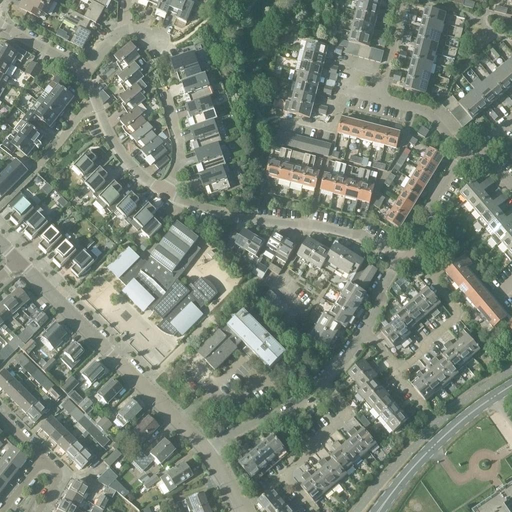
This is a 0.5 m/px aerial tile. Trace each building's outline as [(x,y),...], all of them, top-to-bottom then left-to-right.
[(47,15),(54,1),(51,0),(33,0),(34,1),(32,0),(22,0),(19,8),(38,18),(41,12),(47,15)] [(82,16),(91,21),(96,24),(105,8),(108,10),(113,0),(112,0),(87,0),(92,3),(87,12),(85,11),(82,16)] [(150,0),(159,4),(156,11),(167,15),(170,8),(173,0),(150,0)] [(173,0),(170,8),(179,12),(176,19),(187,24),(193,8),(186,5),(188,0),(173,0)] [(359,2),(357,12),(378,17),(380,7),(359,2)] [(423,19),(444,24),(446,14),(426,9),(423,19)] [(86,31),(91,21),(82,16),(70,10),(64,20),(79,28),(74,38),(72,37),(69,42),(82,49),(91,33),(86,31)] [(375,28),(378,17),(357,12),(354,22),(375,28)] [(421,29),(441,34),(444,24),(423,19),(421,29)] [(372,38),(375,28),(354,22),(352,32),(372,38)] [(418,39),(438,44),(441,34),(421,29),(418,39)] [(355,44),(360,45),(366,47),(370,48),(372,38),(352,32),(349,43),(355,44)] [(418,39),(416,49),(436,54),(438,44),(418,39)] [(134,62),(140,57),(137,53),(139,52),(130,42),(114,56),(118,61),(116,63),(121,74),(134,62)] [(308,42),(305,53),(326,58),(328,47),(308,42)] [(0,43),(0,44),(0,58),(11,65),(15,59),(20,62),(26,53),(14,46),(11,50),(0,43)] [(346,54),(352,56),(355,44),(349,43),(347,49),(346,54)] [(352,56),(357,57),(360,45),(355,44),(352,56)] [(341,56),(342,53),(343,48),(343,47),(336,45),(333,53),(341,56)] [(363,59),(366,47),(360,45),(357,57),(363,59)] [(363,59),(369,60),(372,48),(370,48),(366,47),(363,59)] [(378,50),(372,48),(369,60),(375,62),(378,50)] [(436,54),(416,49),(413,59),(433,65),(436,54)] [(384,51),(378,50),(375,62),(381,63),(384,51)] [(181,83),(182,82),(182,81),(202,75),(202,74),(195,53),(170,61),(175,75),(177,74),(181,83)] [(323,68),(326,58),(305,53),(302,63),(323,68)] [(141,56),(140,57),(134,62),(121,74),(117,78),(123,85),(121,87),(126,93),(136,84),(144,78),(141,73),(149,66),(141,56)] [(8,71),(11,65),(0,58),(0,80),(7,84),(13,74),(8,71)] [(410,70),(431,75),(433,65),(413,59),(410,70)] [(31,63),(25,73),(30,77),(37,66),(31,63)] [(302,63),(300,73),(320,78),(323,68),(302,63)] [(511,85),(511,69),(507,64),(499,70),(511,85)] [(37,66),(30,77),(36,80),(42,69),(37,66)] [(410,70),(408,80),(428,85),(431,75),(410,70)] [(505,93),(511,87),(511,85),(499,70),(491,77),(505,93)] [(292,82),(297,83),(318,88),(319,82),(323,83),(324,82),(325,79),(320,78),(300,73),(295,72),(292,82)] [(205,73),(202,74),(202,75),(182,81),(182,82),(187,95),(189,94),(192,102),(192,103),(210,97),(213,96),(205,73)] [(48,87),(45,90),(46,92),(46,93),(50,96),(51,94),(67,107),(73,99),(74,99),(63,90),(67,85),(58,78),(57,77),(49,86),(50,87),(48,87)] [(497,100),(505,93),(491,77),(483,84),(497,100)] [(428,85),(408,80),(405,90),(425,95),(428,85)] [(315,98),(318,88),(297,83),(295,93),(315,98)] [(124,108),(129,114),(137,107),(137,108),(146,100),(142,96),(144,94),(136,84),(126,93),(120,99),(126,106),(124,108)] [(489,107),(497,100),(483,84),(475,91),(489,107)] [(481,114),(489,107),(475,91),(467,98),(481,114)] [(41,97),(37,101),(58,118),(58,117),(60,118),(63,114),(62,113),(67,107),(51,94),(50,96),(46,93),(46,92),(45,92),(41,97)] [(295,93),(292,103),(313,108),(315,98),(295,93)] [(193,117),(196,125),(196,126),(215,119),(215,120),(218,119),(210,97),(192,103),(192,102),(186,105),(190,118),(193,117)] [(442,105),(447,110),(456,102),(452,97),(442,105)] [(468,115),(472,120),(473,121),(481,114),(467,98),(459,105),(460,106),(464,111),(468,115)] [(33,107),(26,116),(36,124),(39,120),(50,128),(51,129),(55,124),(54,123),(58,118),(37,101),(37,102),(33,107)] [(451,114),(460,106),(459,105),(456,102),(447,110),(451,114)] [(310,118),(313,108),(292,103),(289,113),(310,118)] [(455,119),(464,111),(460,106),(451,114),(455,119)] [(145,117),(137,108),(137,107),(129,114),(120,122),(127,130),(126,131),(131,136),(147,123),(143,119),(145,117)] [(494,113),(498,118),(502,115),(497,110),(494,113)] [(459,123),(468,115),(464,111),(455,119),(459,123)] [(463,128),(472,120),(468,115),(459,123),(463,128)] [(26,116),(14,130),(19,135),(35,147),(42,138),(43,137),(32,129),(36,124),(26,116)] [(338,134),(349,137),(354,122),(342,118),(338,134)] [(222,142),(215,120),(215,119),(196,126),(196,125),(190,127),(195,141),(198,140),(201,148),(201,149),(219,143),(222,142)] [(137,145),(141,151),(157,137),(154,133),(156,132),(147,122),(147,123),(131,136),(131,137),(138,144),(137,145)] [(365,125),(354,122),(349,137),(361,140),(365,125)] [(482,131),(486,128),(481,123),(478,126),(482,131)] [(365,125),(361,140),(373,143),(377,128),(365,125)] [(429,131),(422,127),(418,134),(425,138),(429,131)] [(389,131),(377,128),(373,143),(385,146),(389,131)] [(275,143),(282,144),(284,133),(278,131),(275,143)] [(389,131),(385,146),(396,149),(400,134),(389,131)] [(284,133),(282,144),(287,146),(290,135),(284,133)] [(10,136),(2,146),(12,154),(16,149),(27,157),(35,147),(19,135),(15,140),(10,136)] [(287,146),(293,147),(296,136),(290,135),(287,146)] [(293,147),(299,149),(302,138),(296,136),(293,147)] [(157,137),(141,151),(149,159),(150,158),(154,163),(152,164),(153,164),(168,152),(164,148),(166,146),(158,137),(157,137)] [(299,149),(305,150),(308,139),(302,138),(299,149)] [(418,141),(413,138),(409,143),(414,146),(418,141)] [(305,150),(311,152),(314,141),(308,139),(305,150)] [(311,152),(316,153),(319,142),(314,141),(311,152)] [(316,153),(322,155),(325,144),(319,142),(316,153)] [(201,164),(204,172),(223,166),(227,165),(219,143),(201,149),(201,148),(194,151),(199,165),(201,164)] [(331,145),(325,144),(322,155),(328,157),(331,145)] [(266,177),(278,180),(286,150),(281,148),(278,162),(270,160),(266,177)] [(424,159),(438,168),(444,157),(430,149),(424,159)] [(278,180),(290,183),(295,167),(288,165),(290,158),(296,160),(298,153),(292,151),(286,150),(278,180)] [(81,179),(86,183),(98,171),(98,170),(94,166),(91,164),(96,159),(89,151),(86,154),(83,156),(81,157),(79,159),(77,161),(78,163),(73,167),(81,175),(83,177),(81,179)] [(298,153),(296,160),(303,162),(302,168),(295,167),(290,183),(302,186),(311,156),(305,155),(298,153)] [(400,159),(405,162),(408,156),(403,153),(400,159)] [(316,157),(311,156),(302,186),(315,190),(319,173),(313,171),(316,157)] [(402,167),(405,162),(400,159),(397,164),(402,167)] [(418,170),(431,178),(438,168),(424,159),(418,170)] [(16,160),(0,175),(0,196),(2,198),(28,171),(16,160)] [(321,191),(333,194),(341,164),(336,162),(332,176),(325,175),(321,191)] [(341,164),(333,194),(345,198),(349,181),(343,179),(346,165),(341,164)] [(230,189),(223,166),(204,172),(198,174),(203,188),(209,186),(212,195),(230,189)] [(85,184),(85,185),(92,192),(92,191),(94,194),(92,195),(97,200),(98,200),(99,199),(99,198),(110,188),(109,187),(105,183),(103,181),(108,176),(100,168),(98,170),(98,171),(86,183),(85,184)] [(345,198),(357,201),(365,170),(360,169),(356,183),(349,181),(345,198)] [(365,170),(357,201),(369,204),(374,187),(367,185),(370,172),(365,170)] [(411,180),(425,188),(431,178),(418,170),(411,180)] [(387,179),(392,183),(396,177),(391,174),(387,179)] [(389,187),(392,183),(387,179),(384,184),(389,187)] [(405,190),(419,199),(425,188),(411,180),(405,190)] [(483,192),(491,186),(486,181),(483,184),(485,187),(481,190),(466,202),(473,211),(488,198),(483,192)] [(107,209),(112,214),(116,210),(117,210),(116,209),(124,202),(124,201),(120,197),(117,194),(122,189),(115,182),(109,187),(110,188),(99,198),(99,199),(98,200),(97,200),(95,202),(103,209),(107,205),(109,207),(107,209)] [(459,194),(466,202),(481,190),(474,182),(459,194)] [(399,201),(412,209),(419,199),(405,190),(399,201)] [(11,218),(18,226),(23,220),(33,209),(37,206),(30,199),(26,202),(24,200),(26,198),(21,193),(9,206),(13,211),(16,213),(11,218)] [(124,220),(129,225),(130,224),(134,221),(133,220),(141,213),(141,212),(137,208),(134,206),(139,201),(132,193),(124,201),(124,202),(116,209),(117,210),(116,210),(123,217),(126,219),(124,220)] [(376,201),(382,204),(385,198),(380,195),(376,201)] [(476,222),(483,230),(502,214),(497,209),(504,202),(500,197),(496,201),(498,203),(495,206),(480,219),(476,222)] [(473,211),(480,219),(495,206),(488,198),(473,211)] [(392,211),(406,219),(412,209),(399,201),(392,211)] [(141,232),(146,237),(149,240),(162,227),(154,219),(151,217),(156,212),(149,204),(141,212),(141,213),(133,220),(134,221),(130,224),(137,231),(141,228),(143,230),(141,232)] [(25,232),(32,240),(37,235),(37,234),(48,224),(47,223),(51,220),(44,213),(40,217),(38,214),(40,213),(36,208),(37,206),(33,209),(23,220),(27,225),(30,227),(25,232)] [(400,230),(406,219),(392,211),(386,221),(400,230)] [(487,227),(494,235),(511,219),(511,218),(510,217),(510,216),(510,215),(508,215),(505,218),(502,214),(483,230),(484,230),(487,227)] [(511,215),(510,216),(510,217),(511,218),(511,219),(494,235),(490,239),(497,246),(501,243),(511,233),(511,226),(511,225),(511,223),(511,215)] [(39,246),(46,254),(52,249),(51,248),(62,238),(62,237),(55,230),(55,231),(53,229),(54,227),(50,222),(52,220),(51,220),(47,223),(48,224),(37,234),(37,235),(42,239),(44,241),(39,246)] [(208,282),(201,278),(192,287),(193,288),(189,292),(177,279),(200,250),(201,250),(194,245),(198,239),(178,224),(151,258),(152,258),(151,260),(150,259),(146,264),(143,263),(129,248),(108,269),(126,288),(123,291),(144,312),(150,306),(154,310),(153,311),(154,312),(155,311),(163,319),(162,320),(163,321),(157,327),(156,326),(155,327),(158,329),(162,333),(167,335),(170,336),(174,337),(174,336),(178,332),(181,336),(202,315),(198,311),(208,302),(209,303),(217,294),(217,293),(213,287),(208,282)] [(245,251),(254,236),(245,230),(244,229),(240,236),(235,232),(226,248),(231,251),(235,245),(236,245),(245,251)] [(267,248),(277,254),(278,254),(286,239),(276,233),(267,248)] [(511,233),(501,243),(508,251),(511,247),(511,233)] [(53,260),(61,268),(69,259),(76,252),(79,248),(72,241),(69,245),(67,243),(69,241),(64,236),(62,237),(62,238),(51,248),(52,249),(56,253),(58,256),(53,260)] [(256,257),(265,242),(266,241),(260,237),(259,239),(254,236),(245,251),(256,257)] [(292,243),(286,239),(278,254),(277,254),(276,257),(286,263),(297,245),(295,243),(292,242),(292,243)] [(310,339),(327,350),(341,327),(345,329),(367,294),(364,293),(378,271),(369,265),(368,268),(362,264),(364,262),(336,245),(331,253),(308,239),(297,256),(321,271),(326,262),(353,279),(329,318),(325,316),(310,339)] [(86,251),(81,246),(79,248),(76,252),(69,259),(73,263),(76,266),(71,271),(78,278),(81,276),(84,274),(86,273),(88,271),(91,269),(89,267),(98,259),(90,252),(87,255),(84,253),(86,251)] [(493,329),(503,321),(506,317),(466,269),(472,264),(464,255),(445,272),(451,279),(454,282),(454,283),(463,293),(464,293),(473,303),(472,304),(480,313),(481,313),(490,323),(489,324),(493,329)] [(265,275),(268,270),(272,264),(261,258),(255,269),(265,275)] [(272,264),(268,270),(279,276),(282,271),(272,264)] [(262,280),(265,275),(255,269),(252,274),(262,280)] [(421,294),(419,296),(437,317),(440,314),(435,309),(441,304),(428,289),(427,289),(426,288),(420,293),(421,294)] [(8,296),(9,297),(19,309),(23,305),(25,306),(30,301),(25,295),(24,296),(18,290),(14,293),(13,292),(8,296)] [(266,304),(274,295),(270,291),(262,300),(266,304)] [(266,304),(271,308),(279,299),(274,295),(266,304)] [(419,296),(411,303),(424,318),(430,314),(434,319),(437,317),(419,296)] [(19,309),(9,297),(6,300),(5,299),(0,303),(0,304),(1,305),(10,316),(13,320),(18,316),(15,312),(19,309)] [(275,311),(283,303),(279,299),(271,308),(275,311)] [(275,311),(279,315),(287,306),(283,303),(275,311)] [(419,323),(424,318),(411,303),(403,310),(421,330),(423,328),(419,323)] [(0,305),(0,321),(2,324),(10,316),(1,305),(0,305)] [(279,315),(283,319),(291,310),(287,306),(279,315)] [(283,319),(292,327),(300,318),(291,310),(283,319)] [(398,319),(408,332),(413,327),(418,333),(421,330),(403,310),(395,316),(398,319)] [(215,371),(237,349),(236,347),(242,341),(247,346),(242,351),(252,360),(256,356),(270,370),(290,350),(288,348),(284,352),(244,311),(228,327),(221,333),(219,331),(197,354),(215,371)] [(42,315),(34,322),(39,327),(47,319),(42,315)] [(408,332),(398,319),(390,326),(407,347),(410,345),(410,344),(412,343),(408,338),(411,335),(408,332)] [(39,327),(34,322),(33,321),(25,329),(31,335),(39,327)] [(65,335),(54,324),(41,337),(54,350),(61,342),(59,340),(65,335)] [(404,349),(407,347),(390,326),(381,333),(395,349),(400,344),(404,349)] [(13,339),(7,345),(13,351),(17,347),(21,350),(25,346),(17,337),(16,336),(15,337),(7,328),(4,331),(13,339)] [(25,329),(17,337),(25,346),(30,341),(28,339),(31,335),(25,329)] [(481,352),(467,335),(463,329),(459,332),(461,334),(460,335),(460,337),(462,339),(458,342),(473,359),(481,352)] [(36,346),(30,341),(25,346),(21,350),(26,356),(36,346)] [(449,341),(446,344),(463,365),(466,363),(466,364),(473,359),(458,342),(454,346),(449,341)] [(74,344),(64,355),(64,356),(60,360),(71,370),(76,365),(74,363),(84,353),(74,344)] [(463,365),(446,344),(443,346),(448,351),(442,356),(445,359),(458,375),(459,374),(457,372),(463,367),(462,366),(463,365)] [(7,345),(0,352),(0,353),(5,359),(13,351),(7,345)] [(22,369),(29,362),(20,354),(14,360),(11,364),(14,367),(17,364),(22,369)] [(432,360),(450,381),(458,375),(445,359),(440,363),(436,358),(432,360)] [(46,364),(41,370),(46,375),(56,364),(51,359),(46,364)] [(36,365),(41,370),(46,364),(42,360),(36,365)] [(355,382),(376,364),(373,361),(368,366),(363,360),(348,374),(355,382)] [(428,372),(442,388),(443,389),(450,384),(448,382),(450,381),(432,360),(429,363),(434,368),(428,372)] [(29,362),(22,369),(23,369),(20,371),(22,373),(23,372),(24,373),(26,372),(31,377),(28,379),(29,380),(37,371),(29,362)] [(82,376),(91,385),(97,379),(98,380),(104,374),(103,373),(94,363),(91,366),(90,365),(89,366),(90,367),(82,376)] [(361,391),(374,380),(377,377),(373,372),(378,367),(376,364),(355,382),(356,384),(355,385),(361,391)] [(12,380),(11,380),(7,376),(11,372),(7,368),(0,374),(0,388),(1,390),(12,380)] [(38,387),(45,379),(37,371),(29,380),(30,381),(31,380),(32,381),(34,380),(39,385),(38,386),(38,387)] [(416,374),(434,395),(442,388),(428,372),(424,377),(419,371),(416,374)] [(411,384),(413,386),(426,402),(434,395),(416,374),(413,376),(417,381),(416,382),(415,380),(411,384)] [(24,385),(19,380),(15,376),(11,380),(12,380),(1,390),(10,399),(24,385)] [(40,387),(47,393),(54,387),(45,379),(38,387),(39,388),(40,387)] [(59,389),(64,393),(73,385),(68,380),(59,389)] [(379,385),(374,380),(361,391),(357,393),(363,400),(364,399),(366,401),(387,383),(384,380),(379,385)] [(116,386),(111,381),(94,397),(99,402),(101,399),(107,405),(121,390),(119,389),(120,388),(117,385),(116,386)] [(387,383),(366,401),(367,402),(366,403),(371,410),(372,409),(373,409),(388,396),(384,390),(389,386),(387,383)] [(18,407),(28,396),(24,392),(27,388),(24,385),(10,399),(18,407)] [(54,387),(47,393),(55,401),(62,395),(54,387)] [(36,404),(28,396),(18,407),(26,415),(36,404)] [(388,396),(373,409),(380,417),(400,399),(398,396),(392,401),(388,396)] [(77,406),(86,415),(94,408),(85,399),(77,406)] [(386,425),(402,412),(397,406),(403,402),(400,399),(380,417),(386,425)] [(67,400),(60,407),(69,416),(76,409),(67,400)] [(131,401),(117,415),(116,416),(115,420),(123,428),(140,410),(137,407),(138,406),(134,402),(133,403),(131,401)] [(26,415),(34,423),(44,412),(36,404),(26,415)] [(69,416),(78,424),(84,418),(76,409),(69,416)] [(406,417),(402,412),(386,425),(393,433),(395,431),(396,432),(400,429),(399,428),(414,415),(411,412),(406,417)] [(148,417),(131,434),(141,444),(157,427),(148,417)] [(40,428),(48,437),(58,427),(50,418),(40,428)] [(86,432),(82,436),(92,426),(84,418),(78,424),(86,432)] [(103,418),(100,421),(96,425),(104,433),(111,426),(103,418)] [(92,441),(93,442),(100,434),(92,426),(82,436),(85,439),(88,435),(93,440),(92,441)] [(67,435),(58,427),(48,437),(57,445),(67,435)] [(353,428),(351,431),(368,452),(369,451),(370,452),(377,446),(363,429),(358,434),(353,428)] [(352,439),(347,443),(360,459),(368,452),(351,431),(347,434),(352,439)] [(100,434),(93,442),(95,445),(97,443),(102,448),(108,442),(100,434)] [(57,445),(65,453),(75,443),(67,435),(57,445)] [(267,441),(264,444),(276,458),(285,450),(273,436),(272,437),(271,436),(267,440),(267,441)] [(78,440),(75,443),(65,453),(73,462),(83,451),(86,448),(78,440)] [(160,465),(174,451),(164,441),(160,445),(159,444),(157,446),(158,446),(149,455),(150,455),(146,459),(141,454),(133,462),(142,472),(154,460),(160,465)] [(337,442),(334,444),(352,465),(360,459),(347,443),(342,447),(337,442)] [(258,449),(257,450),(268,464),(276,458),(264,444),(262,446),(261,445),(257,448),(258,449)] [(333,460),(346,475),(347,475),(346,475),(354,468),(352,465),(334,444),(331,447),(336,452),(330,457),(333,460)] [(0,490),(25,459),(11,448),(7,453),(0,461),(0,490)] [(86,448),(83,451),(73,462),(81,470),(84,466),(87,469),(94,462),(96,459),(86,448)] [(121,456),(116,450),(115,451),(103,462),(109,468),(121,456)] [(251,455),(248,457),(260,471),(268,464),(257,450),(255,451),(254,450),(250,454),(251,455)] [(251,479),(260,471),(248,457),(245,460),(244,459),(240,463),(241,464),(240,465),(251,479)] [(323,459),(320,461),(338,482),(346,475),(333,460),(328,464),(323,459)] [(339,483),(338,482),(320,461),(318,464),(322,469),(317,473),(331,490),(339,483)] [(183,463),(166,474),(174,487),(191,476),(183,463)] [(109,469),(101,476),(109,485),(117,478),(109,469)] [(307,472),(304,475),(322,496),(323,495),(324,496),(331,490),(317,473),(312,478),(307,472)] [(146,474),(138,479),(143,484),(150,478),(146,474)] [(159,480),(155,475),(142,484),(146,489),(159,480)] [(321,497),(322,496),(304,475),(301,477),(306,483),(301,487),(315,504),(322,498),(321,497)] [(75,481),(69,492),(82,499),(85,493),(89,496),(94,488),(83,482),(82,485),(75,481)] [(497,495),(473,511),(503,511),(498,504),(502,502),(506,507),(506,508),(511,503),(511,484),(507,489),(506,488),(505,488),(505,489),(504,489),(498,493),(497,494),(497,493),(496,494),(497,495)] [(115,492),(106,486),(102,493),(111,498),(115,492)] [(263,507),(266,510),(282,497),(275,489),(259,502),(260,503),(259,504),(262,508),(263,507)] [(82,499),(69,492),(64,502),(76,509),(82,499)] [(193,511),(207,507),(205,502),(206,501),(206,499),(206,497),(205,495),(203,493),(184,501),(188,511),(193,511)] [(95,506),(102,510),(108,501),(100,496),(95,506)] [(280,511),(286,507),(289,505),(282,497),(266,510),(267,511),(280,511)] [(161,511),(174,505),(171,498),(158,504),(161,511)] [(64,502),(58,511),(79,511),(80,511),(76,509),(64,502)]
